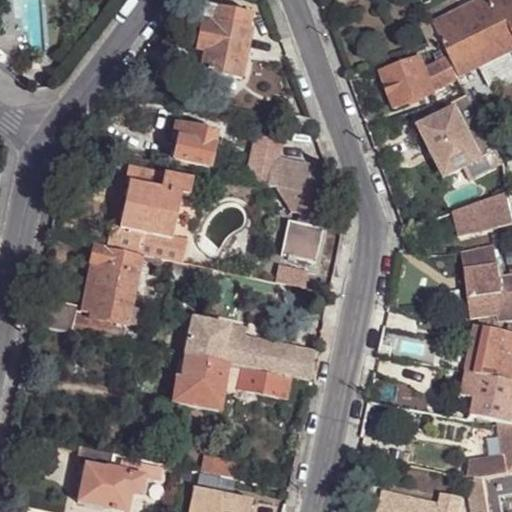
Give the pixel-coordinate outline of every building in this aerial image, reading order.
[(433,24),(441,43),(449,58),(459,78),(511,52),(511,0),(479,0),(473,3),(475,9),(454,20),(451,15),(433,24)] [(473,3),(451,15),(454,20),(475,9),(473,3)] [(204,6),(201,21),(246,30),(249,15),(204,6)] [(423,20),(435,45),(441,43),(433,24),(429,18),(423,20)] [(205,44),(203,52),(199,71),(240,79),(250,31),(246,30),(201,21),(196,42),(205,44)] [(194,50),(203,52),(205,44),(196,42),(194,50)] [(419,58),(380,73),(394,108),(433,92),(419,58)] [(449,58),(423,68),(433,92),(460,81),(459,78),(449,58)] [(453,112),(422,128),(447,177),(496,152),(468,97),(468,96),(450,106),(453,112)] [(311,128),(308,119),(288,114),(285,123),(311,128)] [(173,140),(179,141),(183,127),(176,125),(173,140)] [(179,141),(176,162),(209,168),(216,134),(183,127),(179,141)] [(169,160),(176,162),(179,141),(173,140),(169,160)] [(275,188),(318,197),(307,164),(273,157),(267,187),(275,188)] [(505,181),(503,165),(493,167),(494,185),(505,181)] [(108,238),(105,250),(140,257),(165,263),(171,236),(179,195),(186,197),(190,179),(129,166),(125,183),(128,183),(119,228),(110,226),(108,238)] [(490,186),(492,201),(508,196),(505,181),(494,185),(490,186)] [(317,219),(322,198),(318,197),(275,188),(288,213),(296,215),(294,225),(287,223),(280,258),(314,265),(321,230),(311,228),(313,218),(317,219)] [(492,201),(465,210),(470,226),(482,222),(484,222),(482,218),(503,210),(503,207),(509,206),(508,197),(508,196),(492,201)] [(511,223),(509,206),(503,207),(503,210),(482,218),(484,222),(482,222),(485,230),(511,223)] [(171,236),(165,263),(167,262),(170,263),(192,268),(197,242),(171,236)] [(95,247),(93,247),(81,307),(46,300),(40,327),(71,333),(86,337),(95,339),(122,345),(125,327),(126,327),(127,325),(129,310),(140,257),(105,250),(95,247)] [(206,294),(211,272),(192,268),(170,263),(166,285),(206,294)] [(498,280),(500,279),(499,264),(471,268),(474,298),(484,297),(500,296),(499,281),(498,280)] [(273,285),(302,291),(306,274),(276,268),(273,285)] [(511,295),(511,278),(500,279),(498,280),(499,281),(500,296),(500,297),(511,295)] [(511,322),(511,295),(500,297),(503,317),(502,317),(503,323),(511,322)] [(503,317),(500,297),(500,296),(484,297),(474,298),(477,319),(502,317),(503,317)] [(136,312),(129,310),(127,325),(132,326),(136,326),(140,323),(141,320),(141,316),(138,313),(136,312)] [(228,329),(190,321),(183,358),(184,359),(228,367),(242,371),(290,381),(307,385),(314,355),(243,340),(226,336),(228,329)] [(244,332),(228,329),(226,336),(243,340),(244,332)] [(511,335),(477,329),(466,375),(480,378),(511,385),(511,335)] [(223,392),(228,367),(184,359),(183,358),(178,383),(173,381),(169,404),(218,414),(223,392)] [(237,393),(242,371),(228,367),(223,392),(236,396),(237,393)] [(285,403),(290,381),(242,371),(237,393),(285,403)] [(480,378),(466,375),(463,393),(476,396),(480,378)] [(472,412),(471,418),(499,424),(511,426),(511,385),(480,378),(476,396),(472,412)] [(476,396),(463,393),(459,409),(472,412),(476,396)] [(469,463),(472,482),(481,484),(511,477),(511,426),(499,424),(504,458),(469,463)] [(108,467),(110,455),(81,449),(77,466),(85,467),(104,472),(104,470),(107,471),(108,467)] [(145,463),(110,455),(108,467),(142,474),(145,463)] [(203,475),(219,479),(222,463),(202,458),(199,474),(203,475)] [(219,479),(231,481),(233,465),(222,463),(219,479)] [(78,501),(77,504),(113,511),(129,511),(133,497),(138,497),(142,480),(125,476),(126,474),(107,471),(104,470),(104,472),(85,467),(85,470),(78,501)] [(71,500),(78,501),(85,470),(78,468),(71,500)] [(265,489),(281,492),(284,477),(269,474),(265,489)] [(217,490),(219,479),(203,475),(194,511),(251,511),(255,498),(217,490)] [(484,502),(485,511),(501,511),(500,502),(511,499),(511,477),(481,484),(482,489),(484,501),(484,502)] [(380,494),(378,502),(417,510),(418,502),(380,494)] [(417,510),(378,502),(375,511),(459,511),(462,501),(439,497),(437,507),(418,502),(417,510)] [(485,511),(484,502),(484,501),(474,503),(475,511),(485,511)]
